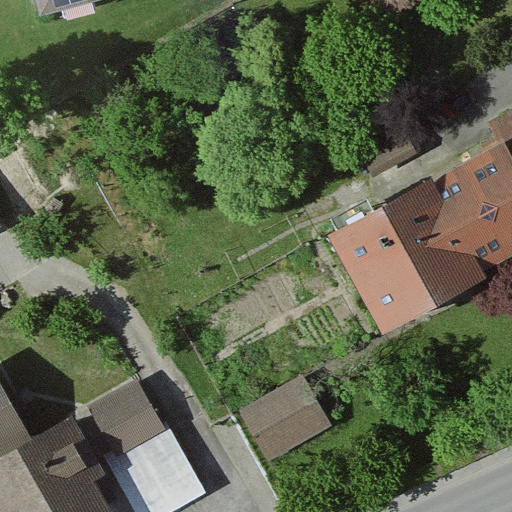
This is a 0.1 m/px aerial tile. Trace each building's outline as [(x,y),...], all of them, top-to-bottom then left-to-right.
[(142,0),(45,0),(53,25),(142,0)] [(511,110),(481,126),(498,158),(333,243),(386,346),(500,287),(495,277),(511,267),(511,110)] [(182,511),(204,500),(167,432),(162,435),(134,385),(89,410),(115,458),(107,462),(134,511),(182,511)] [(120,504),(76,425),(34,448),(0,387),(0,511),(110,511),(109,510),(120,504)] [(319,437),(290,389),(240,418),(268,467),(319,437)]
